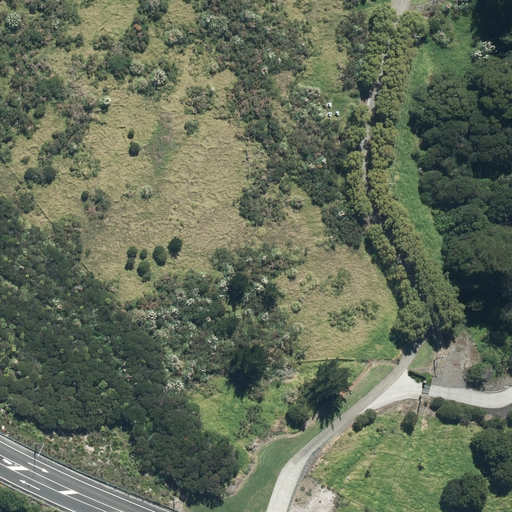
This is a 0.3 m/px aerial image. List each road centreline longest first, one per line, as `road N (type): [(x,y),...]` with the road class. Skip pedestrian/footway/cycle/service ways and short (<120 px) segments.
road 1 (track): [(397,0),(366,91),(364,172),(376,231),(420,309),(420,336),(387,382),(296,458),(275,511)]
road 2 (primary): [(0,447),(128,511)]
road 3 (track): [(387,382),(495,398),(511,387)]
